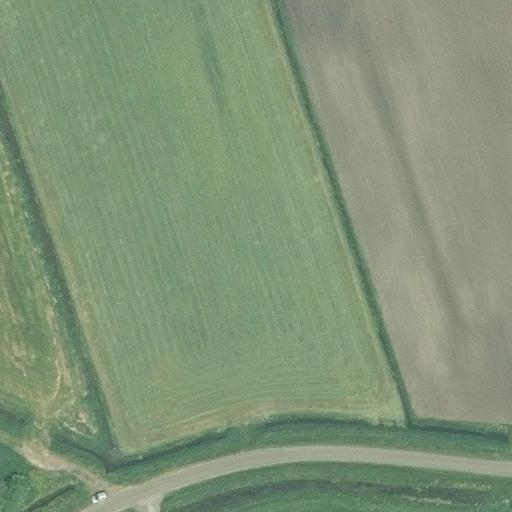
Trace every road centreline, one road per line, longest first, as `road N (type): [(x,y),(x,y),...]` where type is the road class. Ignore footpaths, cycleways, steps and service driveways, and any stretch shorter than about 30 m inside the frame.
road 1 (unclassified): [(511,471),(337,455),(265,459),(102,511)]
road 2 (track): [(113,506),(89,477),(0,436)]
